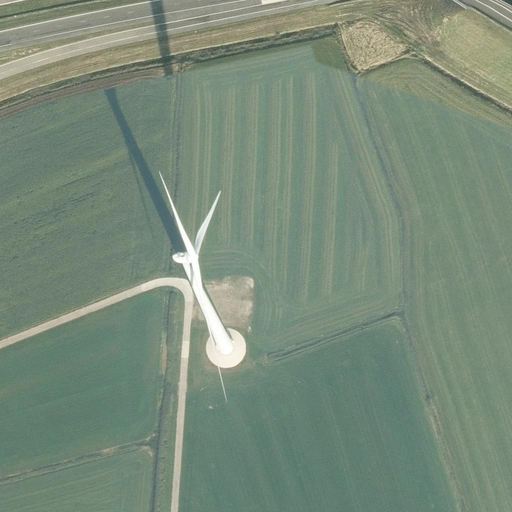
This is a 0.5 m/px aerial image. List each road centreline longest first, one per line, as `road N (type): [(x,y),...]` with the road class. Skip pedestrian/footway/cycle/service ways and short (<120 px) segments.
road 1 (track): [(0,344),(345,216)]
road 2 (track): [(193,213),(173,511)]
road 3 (motorway): [(0,69),(287,0)]
road 4 (motorway): [(0,40),(201,0)]
